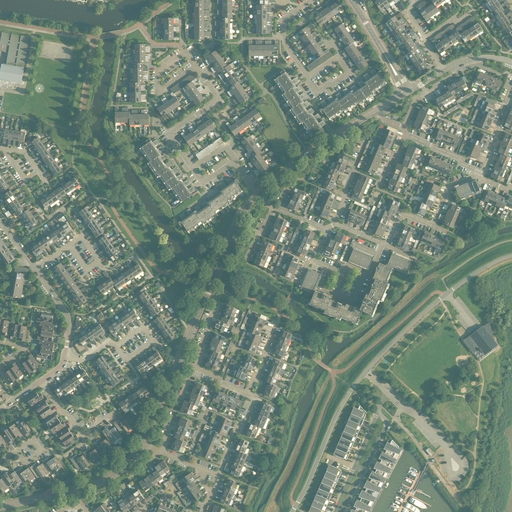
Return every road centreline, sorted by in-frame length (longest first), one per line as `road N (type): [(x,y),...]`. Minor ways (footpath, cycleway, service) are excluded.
road 1 (residential): [(178,360),(258,194)]
road 2 (residential): [(292,511),(338,409),(365,371)]
road 3 (residential): [(258,194),(378,110)]
road 4 (residential): [(196,66),(219,98),(168,134),(193,168)]
